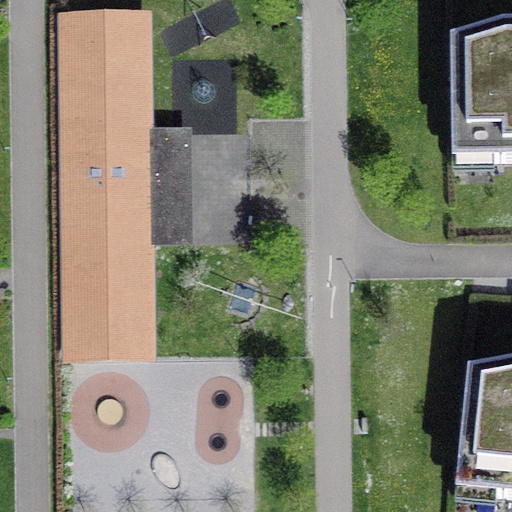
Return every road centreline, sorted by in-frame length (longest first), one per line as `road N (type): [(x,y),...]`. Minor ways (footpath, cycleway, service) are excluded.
road 1 (residential): [(25,0),(32,511)]
road 2 (residential): [(339,511),(334,0)]
